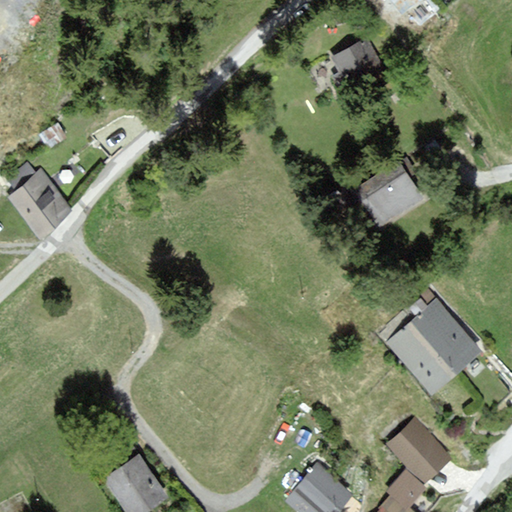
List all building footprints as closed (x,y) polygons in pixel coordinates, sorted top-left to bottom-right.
[(388,0),(401,16),(420,0),(388,0)] [(368,37),(332,59),(340,71),(330,77),(343,97),(388,70),(368,37)] [(402,161),(342,198),(353,216),(372,204),(385,225),(426,199),(402,161)] [(41,172),(9,199),(43,239),(75,211),(41,172)] [(420,318),(389,344),(438,396),(459,377),(488,349),(431,292),(411,309),(420,318)] [(415,419),(386,446),(425,483),(452,459),(415,419)] [(143,453),(105,476),(135,511),(148,511),(176,494),(143,453)] [(320,465),(288,502),(306,511),(347,511),(361,493),(320,465)] [(415,511),(390,495),(374,511),(415,511)]
